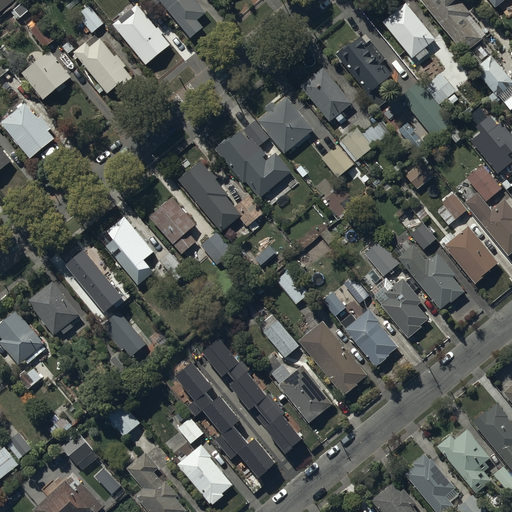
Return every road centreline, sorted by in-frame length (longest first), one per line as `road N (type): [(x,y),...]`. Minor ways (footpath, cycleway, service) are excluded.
road 1 (residential): [(311,0),(0,255)]
road 2 (residential): [(511,321),(278,511)]
